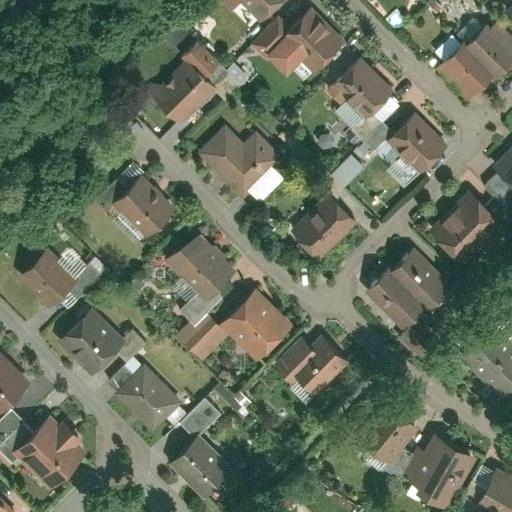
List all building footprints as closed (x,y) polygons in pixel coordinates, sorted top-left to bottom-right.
[(184,21),(203,4),(198,0),(193,0),(178,14),(184,21)] [(269,0),(242,0),(257,13),(269,0)] [(341,36),(307,0),(286,20),(278,10),(247,39),(264,58),(268,54),(277,65),(294,49),(310,66),(341,36)] [(459,34),(433,62),(467,93),(492,67),(497,72),(511,56),(511,40),(486,16),(464,39),(459,34)] [(181,55),(148,88),(178,118),(213,83),(203,73),(218,58),(195,36),(179,52),(181,55)] [(389,84),(355,52),(322,88),(338,103),(343,98),(360,114),(389,84)] [(418,168),(445,139),(410,106),(383,134),(418,168)] [(223,119),(194,148),(240,195),(281,154),(252,126),(241,137),(223,119)] [(357,136),(365,146),(381,133),(373,123),(357,136)] [(511,138),(490,161),(511,181),(511,138)] [(338,181),(357,162),(345,151),(326,169),(338,181)] [(145,231),(173,202),(141,171),(112,200),(145,231)] [(466,185),(427,225),(463,260),(502,220),(466,185)] [(353,217),(325,189),(286,229),(314,257),(353,217)] [(199,296),(233,264),(197,227),(164,258),(199,296)] [(40,239),(11,267),(45,302),(74,274),(40,239)] [(385,262),(361,286),(398,324),(423,300),(427,304),(450,282),(412,244),(389,267),(385,262)] [(252,353),(287,320),(252,284),(217,317),(252,353)] [(86,301),(53,333),(86,367),(119,334),(86,301)] [(491,320),(457,354),(477,374),(511,340),(491,320)] [(311,392),(347,359),(321,330),(309,341),(301,332),(272,358),(284,372),(288,368),(311,392)] [(511,340),(477,374),(498,394),(511,380),(511,340)] [(0,349),(0,405),(28,378),(0,349)] [(143,360),(113,389),(149,426),(179,397),(143,360)] [(385,459),(415,423),(383,396),(352,432),(385,459)] [(51,409),(13,446),(49,483),(87,446),(78,437),(82,432),(64,413),(59,418),(51,409)] [(200,426),(166,459),(201,494),(234,461),(200,426)] [(444,502),(472,454),(431,430),(402,478),(444,502)] [(492,511),(511,511),(511,476),(492,465),(473,501),(492,511)] [(296,511),(278,493),(257,511),(296,511)] [(0,511),(16,511),(0,496),(0,511)]
